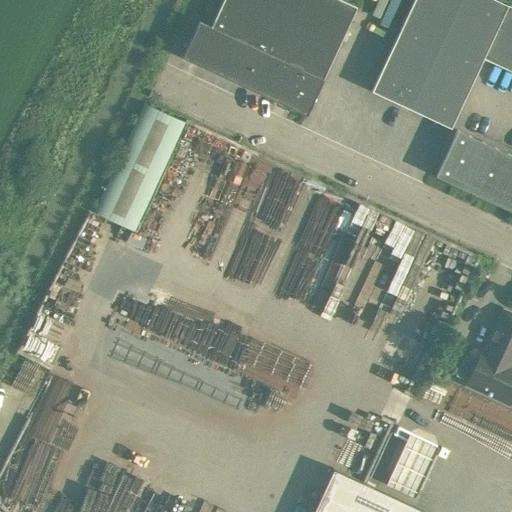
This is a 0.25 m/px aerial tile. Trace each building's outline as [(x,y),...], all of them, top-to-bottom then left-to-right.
[(199,21),(182,57),(306,115),(357,6),(343,0),(222,0),(210,26),(199,21)] [(511,6),(498,0),(412,0),(370,90),(450,127),(482,58),(511,71),(511,6)] [(133,230),(184,121),(144,103),(93,212),(133,230)] [(511,155),(456,129),(435,175),(511,210),(511,155)] [(511,365),(509,364),(511,357),(511,314),(504,311),(503,313),(490,342),(491,342),(485,353),(482,351),(477,362),(465,356),(457,375),(469,380),(467,384),(507,402),(511,391),(511,365)] [(436,445),(410,433),(388,481),(414,492),(436,445)] [(0,465),(0,488),(9,492),(23,459),(6,452),(0,465)] [(332,468),(311,511),(422,511),(423,510),(332,468)]
